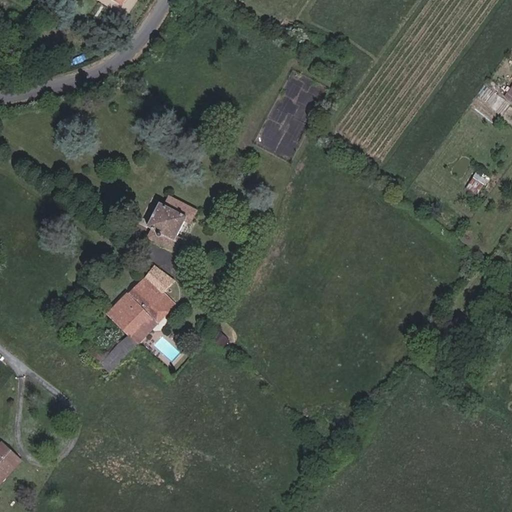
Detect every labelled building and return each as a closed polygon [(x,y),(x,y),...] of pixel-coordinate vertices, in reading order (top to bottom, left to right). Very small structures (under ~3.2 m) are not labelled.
[(468,189),(480,194),(486,180),(474,175),(468,189)] [(227,192),(222,198),(234,206),(238,199),(227,192)] [(162,202),(151,226),(162,232),(160,236),(165,238),(166,235),(177,241),(191,217),(162,202)] [(127,312),(117,324),(140,345),(150,333),(143,326),(151,317),(159,325),(180,304),(167,292),(176,283),(174,281),(158,266),(120,306),(127,312)] [(150,333),(159,325),(151,317),(143,326),(150,333)] [(140,345),(117,324),(91,353),(102,364),(113,374),(140,345)] [(102,364),(91,353),(85,359),(98,370),(102,364)] [(12,462),(19,454),(8,444),(0,452),(0,487),(17,468),(12,462)]
